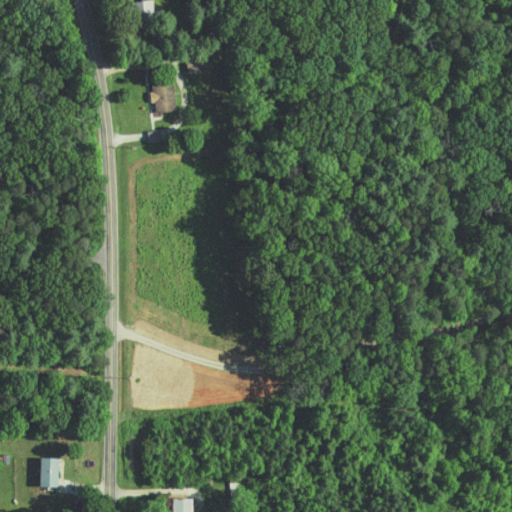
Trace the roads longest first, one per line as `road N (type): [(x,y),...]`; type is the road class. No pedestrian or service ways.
road 1 (residential): [(81,0),(106,114),(111,187),(111,511)]
road 2 (residential): [(108,141),(162,138),(185,120),(190,84),(179,67),(162,62),(98,69)]
